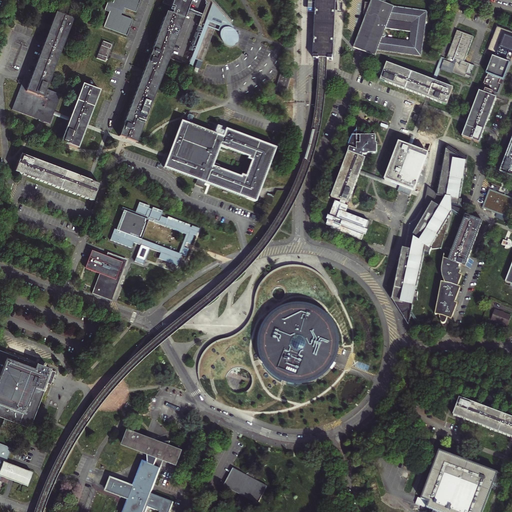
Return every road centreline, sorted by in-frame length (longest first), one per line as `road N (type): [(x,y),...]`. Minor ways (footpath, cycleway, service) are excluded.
road 1 (unclassified): [(394,345),(383,300),(365,275),(298,244),(303,0)]
road 2 (unclassified): [(0,267),(162,335),(210,410),(275,436),(332,434)]
